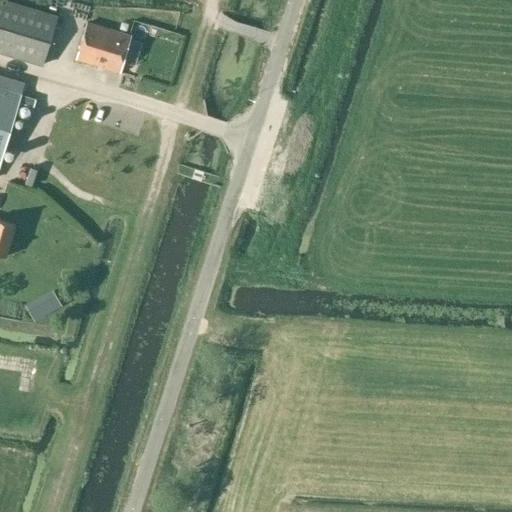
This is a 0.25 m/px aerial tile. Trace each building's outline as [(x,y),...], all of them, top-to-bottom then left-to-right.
[(56,17),(0,0),(0,53),(41,66),(56,17)] [(76,60),(118,72),(129,36),(86,23),(76,60)] [(0,74),(0,161),(23,82),(0,74)] [(108,132),(108,105),(94,105),(94,132),(108,132)] [(0,257),(4,258),(13,225),(0,221),(0,257)] [(35,322),(62,306),(53,290),(26,306),(35,322)]
